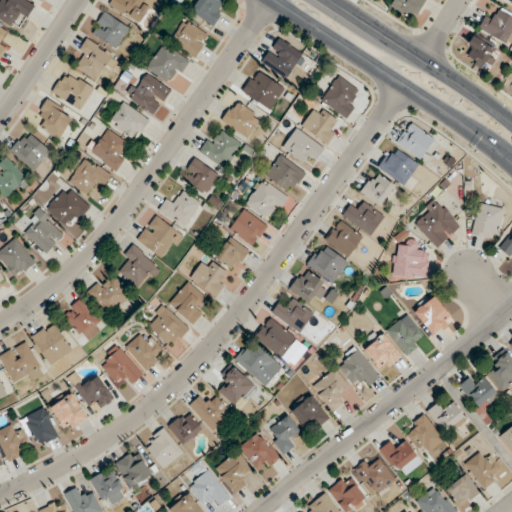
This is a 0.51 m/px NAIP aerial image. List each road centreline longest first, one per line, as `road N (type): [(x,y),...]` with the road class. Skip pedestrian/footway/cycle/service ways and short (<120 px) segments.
road 1 (residential): [(0,494),(95,446),(183,376),(404,87)]
road 2 (residential): [(0,323),(69,273),(126,209),(273,0)]
road 3 (residential): [(511,302),(258,511)]
road 4 (secondary): [(273,0),(511,162)]
road 5 (secondary): [(511,121),(332,0)]
road 6 (residential): [(78,0),(0,118)]
